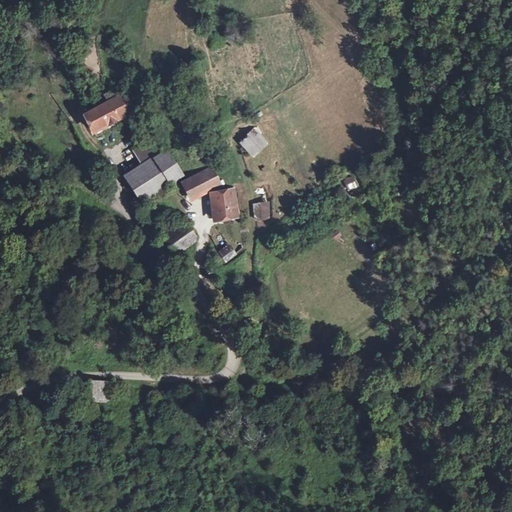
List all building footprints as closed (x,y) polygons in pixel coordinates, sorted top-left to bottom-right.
[(120,93),(109,98),(112,105),(124,99),(120,93)] [(112,105),(86,118),(95,135),(98,133),(120,122),(142,110),(134,94),(124,99),(112,105)] [(255,134),(242,143),(254,159),(267,150),(255,134)] [(143,166),(126,175),(140,199),(168,183),(155,159),(144,141),(133,147),(143,166)] [(167,152),(155,159),(168,183),(181,176),(167,152)] [(211,168),(201,174),(181,185),(188,198),(208,187),(219,182),(211,168)] [(353,175),(341,180),(346,191),(357,187),(353,175)] [(214,198),(218,222),(240,220),(236,193),(214,198)] [(271,206),(256,208),(257,221),(272,219),(271,206)] [(196,238),(184,224),(165,241),(177,254),(196,238)] [(234,259),(226,249),(217,258),(225,267),(234,259)] [(114,381),(87,382),(88,420),(114,419),(114,381)]
